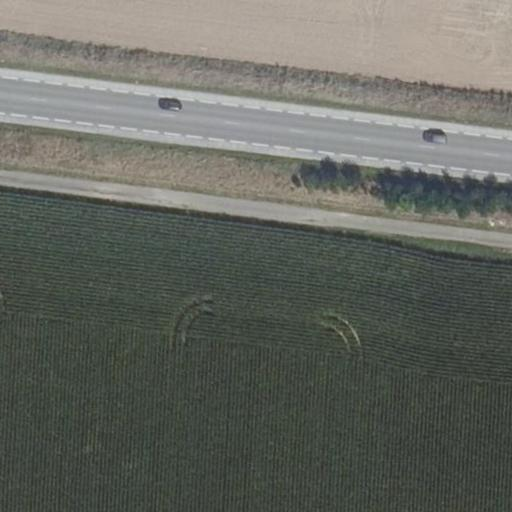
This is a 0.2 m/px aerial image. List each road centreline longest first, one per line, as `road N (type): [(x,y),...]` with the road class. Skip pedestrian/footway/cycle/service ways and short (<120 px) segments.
road 1 (track): [(511,231),(0,169)]
road 2 (primary): [(511,157),(0,95)]
